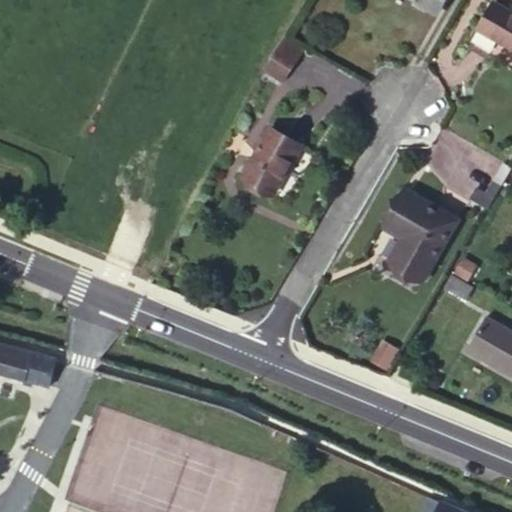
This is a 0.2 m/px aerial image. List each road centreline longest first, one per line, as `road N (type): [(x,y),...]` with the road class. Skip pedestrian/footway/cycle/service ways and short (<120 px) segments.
road 1 (residential): [(259,358),(395,104)]
road 2 (secondary): [(259,358),(0,252)]
road 3 (secondary): [(511,461),(259,358)]
